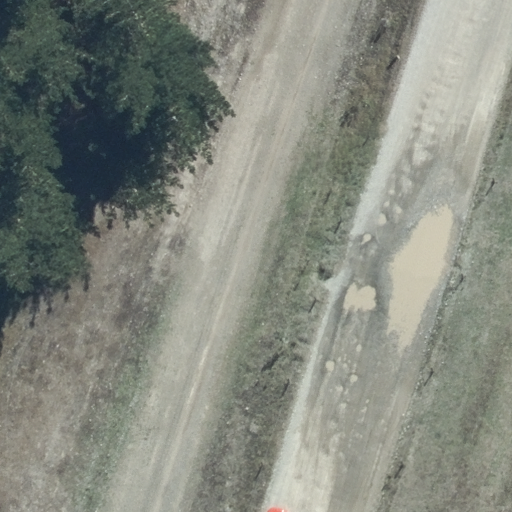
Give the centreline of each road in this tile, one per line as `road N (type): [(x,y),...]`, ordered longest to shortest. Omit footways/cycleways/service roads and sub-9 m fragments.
road 1 (unclassified): [(303,511),(474,0)]
road 2 (track): [(133,511),(298,0)]
